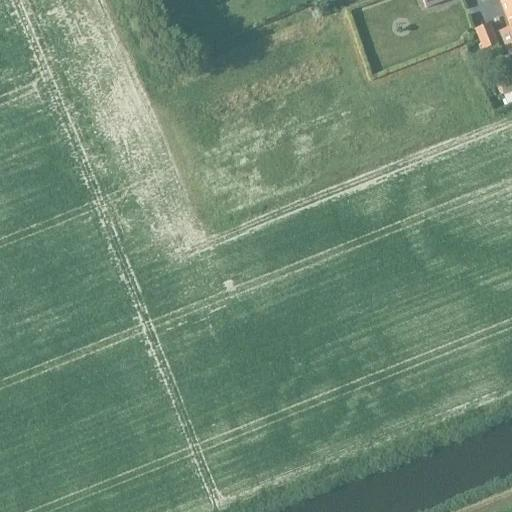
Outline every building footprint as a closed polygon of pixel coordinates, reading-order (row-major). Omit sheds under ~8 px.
[(420,0),(424,9),(446,0),(420,0)] [(500,2),(511,27),(511,26),(511,0),(504,0),(500,2)] [(478,40),(494,34),(490,23),(474,30),(478,40)] [(511,26),(511,27),(511,30),(511,41),(503,45),(508,57),(511,55),(511,26)] [(498,45),(494,34),(478,40),(483,51),(498,45)] [(511,78),(497,84),(503,98),(508,109),(511,107),(511,78)]
